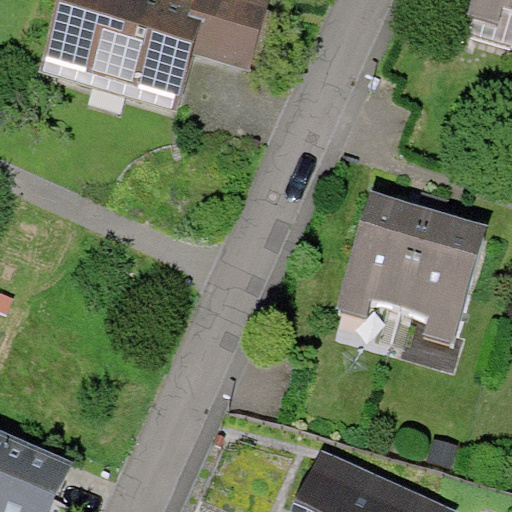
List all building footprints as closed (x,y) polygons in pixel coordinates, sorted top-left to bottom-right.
[(251,68),(270,0),(62,0),(42,72),(181,112),(198,53),(251,68)] [(511,0),(462,0),(454,27),(498,42),(504,26),(511,28),(511,0)] [(476,246),(363,210),(325,332),(438,368),(476,246)] [(52,511),(67,479),(0,449),(0,511),(52,511)] [(448,511),(311,458),(289,511),(448,511)]
